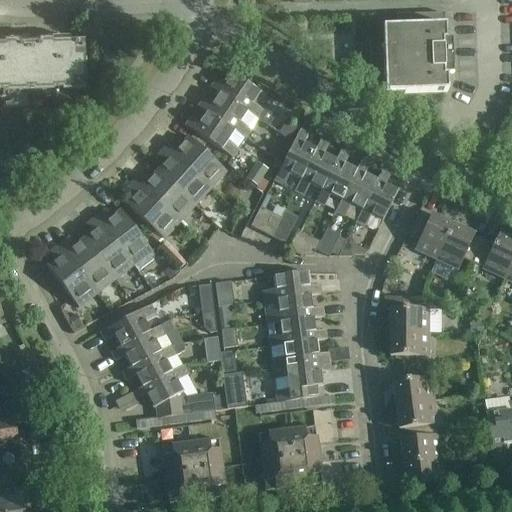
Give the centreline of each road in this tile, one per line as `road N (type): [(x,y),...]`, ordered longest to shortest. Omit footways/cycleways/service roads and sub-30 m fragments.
road 1 (residential): [(383,508),(362,302),(431,157)]
road 2 (residential): [(107,511),(103,414),(71,341),(1,235)]
road 3 (residential): [(1,235),(121,139),(165,86),(198,14)]
road 4 (residential): [(431,157),(198,14)]
road 5 (residential): [(198,14),(176,6),(0,6)]
road 6 (residential): [(383,508),(511,493)]
